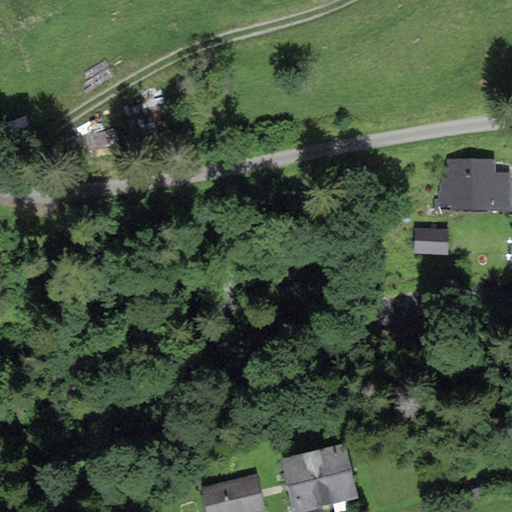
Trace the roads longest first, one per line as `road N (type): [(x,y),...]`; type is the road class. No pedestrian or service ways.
road 1 (unclassified): [(511,120),(108,189),(0,186)]
road 2 (track): [(1,186),(13,148),(184,53),(350,0)]
